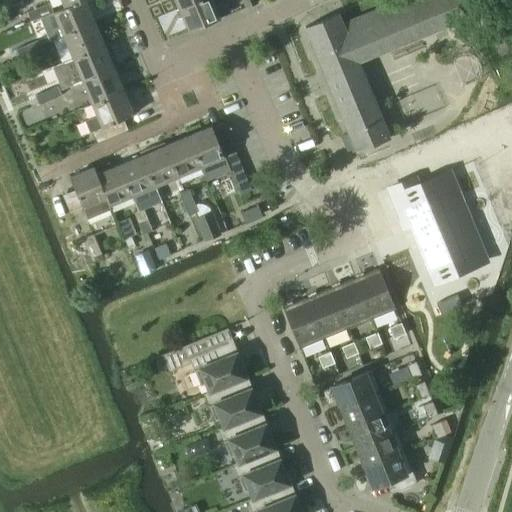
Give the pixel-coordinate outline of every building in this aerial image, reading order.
[(0,12),(11,8),(8,0),(2,0),(0,1),(0,12)] [(8,0),(11,8),(23,3),(21,0),(8,0)] [(85,0),(84,0),(64,7),(53,11),(64,37),(95,24),(85,0)] [(196,0),(178,7),(189,32),(220,19),(214,4),(222,1),(221,0),(196,0)] [(257,4),(256,0),(242,0),(246,8),(257,4)] [(436,30),(424,0),(398,0),(411,31),(405,34),(408,41),(436,30)] [(456,11),(451,0),(424,0),(436,30),(466,17),(462,8),(456,11)] [(49,3),(27,13),(31,21),(40,18),(53,12),(49,3)] [(64,37),(73,60),(109,45),(109,44),(109,43),(104,45),(95,24),(64,37)] [(386,43),(395,40),(392,33),(383,36),(386,43)] [(351,36),(315,52),(323,71),(359,55),(351,36)] [(27,44),(31,54),(43,49),(38,39),(27,44)] [(398,47),(395,40),(386,43),(389,51),(398,47)] [(20,59),(31,54),(27,44),(15,49),(20,59)] [(73,60),(83,83),(114,69),(114,68),(119,66),(119,65),(117,66),(113,58),(115,58),(109,45),(73,60)] [(485,53),(483,48),(477,51),(480,56),(485,53)] [(368,74),(359,55),(323,71),(331,91),(368,74)] [(490,64),(469,74),(486,112),(508,102),(490,64)] [(123,92),(114,69),(83,83),(92,105),(123,92)] [(368,74),(331,91),(339,110),(376,95),(368,74)] [(469,74),(447,84),(465,122),(486,112),(469,74)] [(404,84),(412,81),(409,75),(402,77),(404,84)] [(412,81),(404,84),(407,91),(415,88),(412,81)] [(437,120),(443,132),(465,122),(447,84),(425,94),(437,120)] [(46,91),(50,100),(62,95),(58,85),(46,91)] [(39,105),(50,100),(46,91),(35,96),(39,105)] [(133,114),(123,92),(92,105),(96,115),(84,120),(89,134),(93,132),(97,142),(128,129),(123,118),(133,114)] [(376,95),(339,110),(347,129),(384,114),(376,95)] [(423,122),(430,118),(426,112),(420,115),(423,122)] [(384,114),(347,129),(354,148),(392,133),(384,114)] [(433,125),(430,118),(423,122),(427,129),(433,125)] [(242,168),(228,135),(217,140),(211,125),(187,135),(200,167),(211,162),(230,172),(242,168)] [(392,133),(354,148),(363,168),(400,152),(392,133)] [(200,167),(187,135),(165,145),(178,176),(200,167)] [(178,176),(165,145),(156,148),(154,145),(141,150),(155,186),(178,176)] [(132,195),(155,186),(141,150),(139,151),(141,155),(119,164),(132,195)] [(109,205),(132,195),(119,164),(96,173),(105,197),(109,205)] [(82,207),(105,197),(96,173),(93,166),(69,176),(82,207)] [(246,178),(242,168),(230,172),(239,193),(250,188),(246,178)] [(448,176),(397,194),(424,268),(474,250),(448,176)] [(178,193),(183,204),(193,200),(188,189),(178,193)] [(183,204),(188,216),(198,212),(193,200),(183,204)] [(257,206),(240,213),(245,224),(251,222),(262,218),(258,206),(257,206)] [(147,219),(143,208),(133,212),(137,224),(147,219)] [(212,211),(194,218),(204,241),(221,234),(212,211)] [(152,230),(147,219),(137,224),(142,235),(152,230)] [(103,257),(93,233),(77,241),(87,264),(103,257)] [(165,244),(154,248),(159,260),(170,255),(165,244)] [(135,255),(143,274),(143,276),(156,270),(155,269),(148,250),(135,255)] [(354,278),(371,319),(395,309),(378,268),(354,278)] [(347,329),(371,319),(354,278),(330,288),(347,329)] [(323,338),(347,329),(330,288),(307,297),(323,338)] [(439,295),(423,301),(427,312),(443,307),(439,295)] [(299,348),(323,338),(307,297),(282,307),(299,348)] [(388,328),(393,339),(405,334),(400,323),(388,328)] [(377,333),(365,337),(369,349),(381,344),(377,333)] [(205,382),(208,390),(245,375),(238,358),(234,360),(227,341),(188,357),(189,358),(190,358),(195,369),(193,369),(194,371),(195,370),(201,384),(205,382)] [(346,358),(358,353),(353,342),(341,347),(346,358)] [(330,352),(317,357),(321,368),(334,364),(330,352)] [(406,365),(411,379),(421,375),(415,362),(406,365)] [(339,407),(379,391),(371,370),(332,386),(331,386),(330,386),(336,401),(338,400),(340,406),(339,406),(339,407)] [(219,417),(223,426),(256,412),(256,414),(260,412),(253,394),(248,395),(242,378),(246,377),(245,375),(208,390),(203,393),(203,394),(205,393),(209,404),(208,405),(208,406),(210,406),(215,419),(219,417)] [(413,386),(419,399),(429,395),(423,381),(413,386)] [(347,427),(387,411),(379,391),(339,407),(344,421),(346,420),(348,426),(347,427)] [(422,405),(428,419),(437,415),(431,402),(422,405)] [(355,447),(395,431),(387,411),(347,427),(352,441),(354,440),(356,446),(355,447)] [(234,453),(237,461),(270,448),(271,449),(274,448),(267,429),(263,431),(256,414),(256,412),(223,426),(217,428),(218,429),(219,429),(224,440),(222,440),(223,442),(224,441),(230,455),(234,453)] [(435,439),(443,435),(445,435),(439,422),(430,425),(435,439)] [(395,431),(355,447),(361,461),(362,460),(364,466),(363,467),(403,451),(395,431)] [(193,443),(184,446),(189,458),(198,455),(210,450),(205,438),(193,443)] [(248,489),(252,497),(285,484),(285,485),(289,483),(281,465),(277,467),(270,450),(271,449),(270,448),(237,461),(232,464),(232,465),(234,464),(238,475),(237,476),(237,477),(239,477),(244,490),(248,489)] [(416,483),(403,451),(363,467),(369,481),(370,481),(373,488),(387,482),(391,492),(390,492),(390,494),(416,483)] [(300,511),(296,501),(292,502),(285,485),(285,484),(252,497),(246,499),(247,501),(248,500),(253,511),(251,511),(300,511)]
